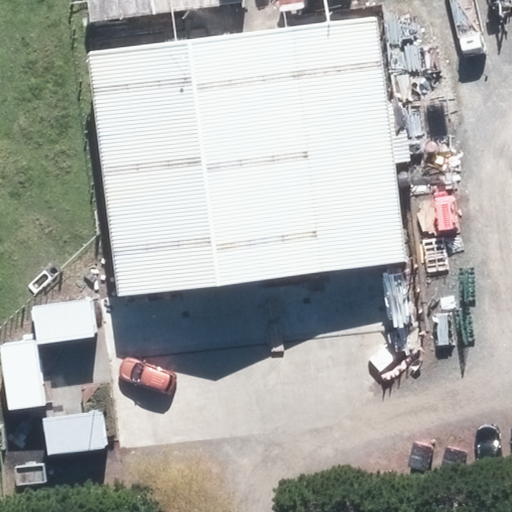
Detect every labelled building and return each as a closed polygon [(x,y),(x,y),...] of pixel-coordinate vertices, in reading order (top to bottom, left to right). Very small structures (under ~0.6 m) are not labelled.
[(219,0),(91,0),(92,15),(220,5),(219,0)] [(298,0),(270,0),(273,14),(300,9),(298,0)] [(366,21),(73,57),(102,299),(395,262),(366,21)] [(111,382),(106,348),(35,357),(39,391),(111,382)] [(116,451),(111,414),(43,424),(49,460),(116,451)]
